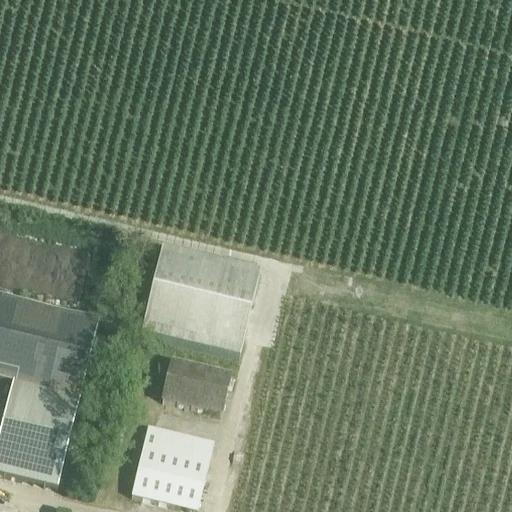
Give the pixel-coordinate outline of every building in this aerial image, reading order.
[(136,321),(144,323),(140,340),(238,363),(258,278),(161,255),(157,271),(149,269),(136,321)] [(0,301),(0,385),(78,405),(98,325),(0,301)] [(159,405),(220,420),(229,379),(169,365),(160,401),(159,405)] [(0,479),(56,494),(77,405),(10,388),(0,430),(0,479)] [(130,501),(177,511),(197,511),(213,447),(146,431),(130,501)]
